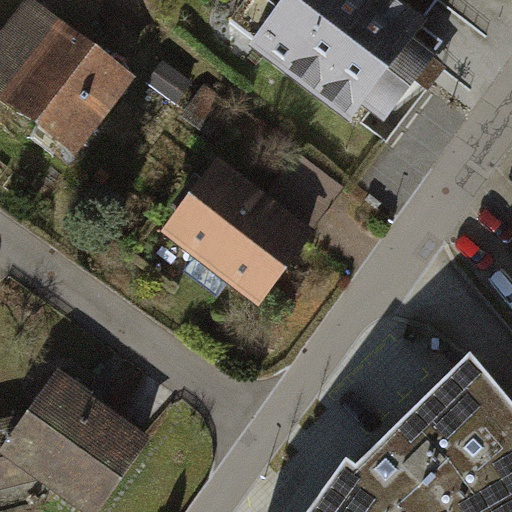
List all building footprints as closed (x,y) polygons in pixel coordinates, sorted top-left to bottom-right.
[(423,29),(385,0),(294,0),(255,51),(349,122),(363,104),(391,126),(436,67),(410,46),(423,29)] [(77,153),(131,81),(34,8),(0,51),(0,94),(41,125),(33,142),(55,159),(69,147),(77,153)] [(326,230),(352,194),(316,168),(289,204),(326,230)] [(266,304),(315,241),(221,169),(172,234),(200,255),(188,270),(220,295),(233,279),(266,304)] [(511,511),(511,405),(471,357),(355,472),(348,463),(312,511),(511,511)] [(89,511),(96,511),(145,443),(86,402),(89,397),(59,376),(29,419),(0,426),(0,475),(27,469),(89,511)]
